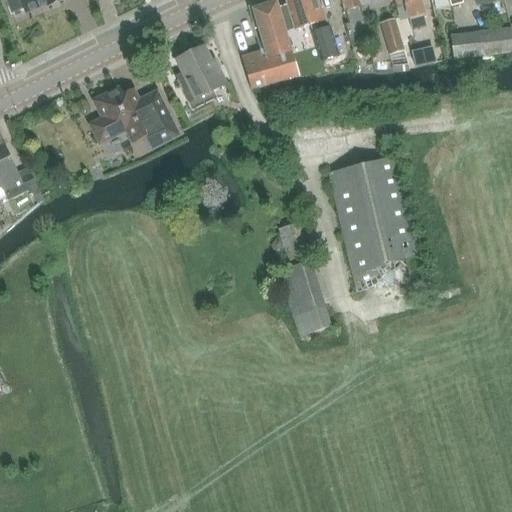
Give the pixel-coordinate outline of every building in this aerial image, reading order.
[(5,0),(12,14),(24,9),(25,11),(29,13),(47,6),(47,7),(63,0),(5,0)] [(285,0),(287,5),(278,8),(285,32),(294,29),(295,30),(306,27),(307,32),(312,31),(323,70),(349,62),(347,53),(338,56),(329,28),(327,29),(325,21),(326,21),(322,8),(320,9),(316,0),(285,0)] [(323,0),(327,13),(336,11),(332,0),(323,0)] [(341,0),(349,24),(344,26),(350,47),(369,40),(366,32),(367,32),(360,6),(357,0),(341,0)] [(420,3),(423,2),(421,0),(394,0),(396,9),(405,7),(412,30),(426,27),(423,16),(424,16),(420,3)] [(264,51),(241,58),(251,90),(298,76),(285,32),(278,8),(276,2),(252,10),(264,51)] [(408,66),(404,52),(394,20),(380,24),(390,56),(392,67),(408,66)] [(511,31),(511,29),(479,33),(482,56),(511,52),(511,31)] [(479,33),(450,36),(452,60),(482,56),(479,33)] [(185,77),(176,81),(188,104),(226,85),(217,68),(214,69),(203,47),(176,61),(185,77)] [(139,102),(133,91),(122,97),(119,90),(93,102),(102,120),(90,126),(100,146),(125,134),(131,144),(153,133),(159,146),(178,137),(157,94),(139,102)] [(14,171),(2,145),(0,145),(0,207),(9,203),(11,206),(27,198),(23,190),(34,184),(25,166),(14,171)] [(395,157),(382,161),(328,174),(356,293),(424,277),(395,157)] [(319,329),(315,312),(321,311),(309,262),(285,268),(301,334),(319,329)]
